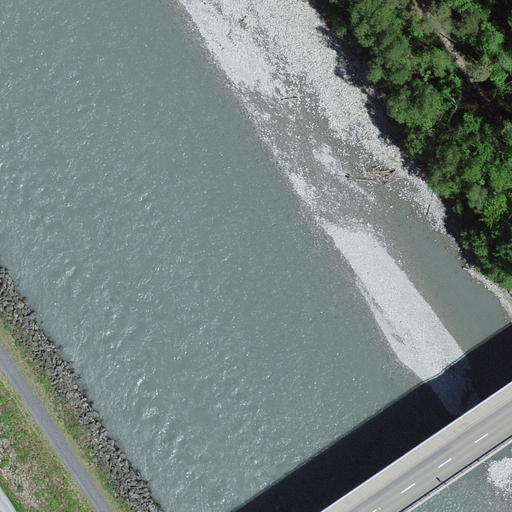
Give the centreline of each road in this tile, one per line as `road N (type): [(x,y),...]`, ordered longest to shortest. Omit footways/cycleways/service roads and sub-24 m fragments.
road 1 (track): [(0,349),(107,511)]
road 2 (secondary): [(372,511),(511,417)]
